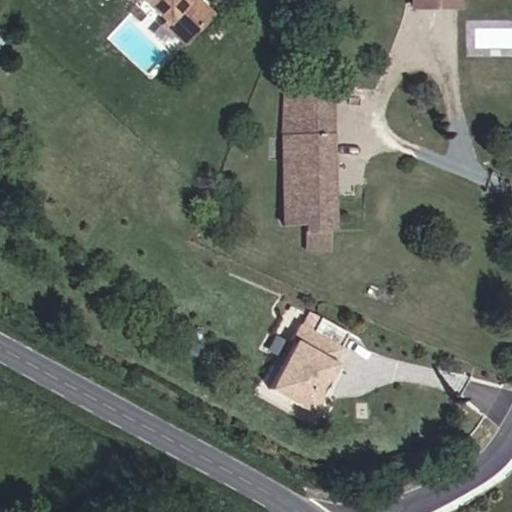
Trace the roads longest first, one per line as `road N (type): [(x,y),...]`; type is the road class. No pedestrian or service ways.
road 1 (tertiary): [(0,339),(295,511)]
road 2 (unknown): [(511,406),(345,341)]
